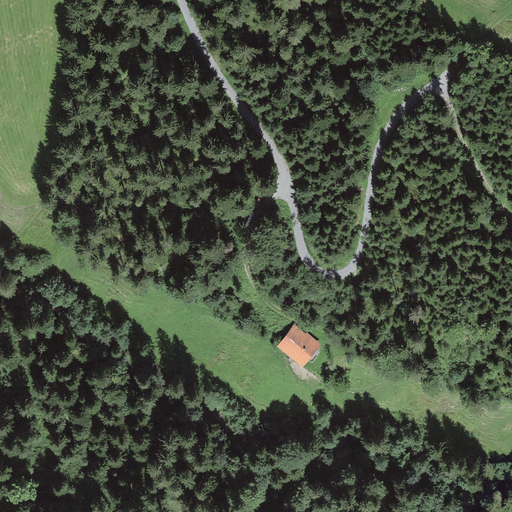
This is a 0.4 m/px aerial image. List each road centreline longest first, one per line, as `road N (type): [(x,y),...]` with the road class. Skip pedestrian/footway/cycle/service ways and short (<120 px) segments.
road 1 (track): [(186,12),(205,55),(277,154),(312,270),(342,273),(355,261),(381,149),(407,102),(425,89),(448,100),(473,162),(511,219)]
road 2 (track): [(283,170),(250,241),(249,275),(279,311),(336,346)]
